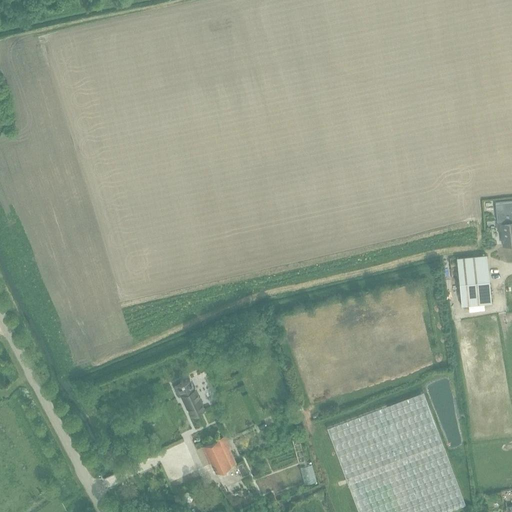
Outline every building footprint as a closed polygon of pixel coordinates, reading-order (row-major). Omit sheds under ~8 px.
[(511,200),(495,202),(497,221),(501,221),(501,223),(497,224),(498,230),(501,229),(503,245),(511,243),(511,200)] [(461,305),(491,302),(486,254),(456,257),(461,305)] [(174,386),(178,396),(182,394),(191,414),(204,408),(194,388),(189,379),(183,381),(183,380),(180,382),(180,383),(174,386)] [(443,511),(465,504),(423,392),(327,428),(358,511),(443,511)] [(216,472),(236,463),(229,448),(230,448),(225,435),(201,446),(209,463),(211,462),(216,472)] [(242,462),(236,464),(242,475),(247,473),(242,462)] [(306,467),(311,482),(317,480),(312,465),(306,467)] [(228,483),(221,486),(228,500),(234,497),(228,483)]
